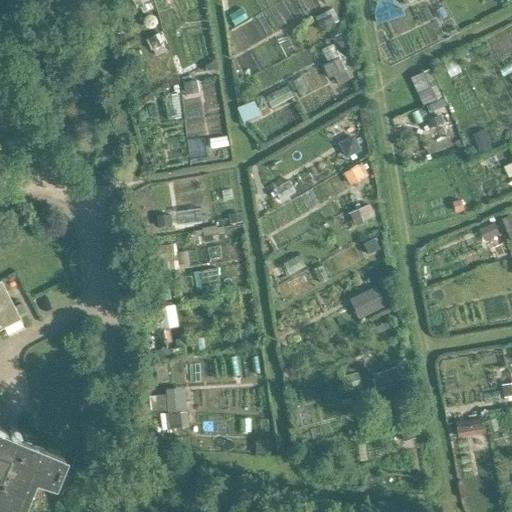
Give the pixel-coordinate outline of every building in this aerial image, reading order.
[(346,44),(341,33),(333,37),(339,48),(346,44)] [(122,35),(111,40),(115,49),(125,45),(122,35)] [(336,85),(352,78),(343,54),(326,61),(336,85)] [(433,78),(417,85),(424,100),(440,93),(433,78)] [(171,96),(165,97),(166,111),(166,119),(178,118),(179,118),(179,109),(178,96),(171,96)] [(429,102),(427,103),(431,112),(442,106),(438,98),(429,102)] [(243,120),(258,114),(253,99),(237,105),(243,120)] [(438,116),(428,121),(431,127),(441,122),(438,116)] [(473,135),(480,154),(490,150),(483,131),(473,135)] [(359,137),(344,143),(350,156),(365,150),(359,137)] [(511,161),(503,166),(508,177),(511,174),(511,161)] [(169,214),(157,215),(158,226),(170,225),(169,214)] [(240,214),(229,216),(230,224),(241,222),(240,214)] [(493,223),(478,229),(483,241),(498,234),(493,223)] [(217,242),(215,228),(200,230),(204,244),(217,242)] [(368,254),(379,249),(374,239),(363,245),(368,254)] [(169,245),(153,246),(154,259),(170,257),(169,245)] [(379,271),(369,276),(372,281),(381,276),(379,271)] [(14,307),(0,281),(0,280),(0,511),(17,511),(35,470),(55,478),(63,457),(0,431),(0,390),(0,389),(0,388),(0,329),(20,319),(18,315),(14,307)] [(380,285),(351,298),(359,317),(389,304),(380,285)] [(21,303),(14,307),(18,315),(25,312),(21,303)] [(175,305),(153,307),(155,324),(176,323),(175,305)] [(490,417),(455,418),(456,434),(491,433),(490,417)] [(400,434),(403,441),(414,438),(412,430),(400,434)] [(255,444),(255,453),(269,454),(269,444),(255,444)]
